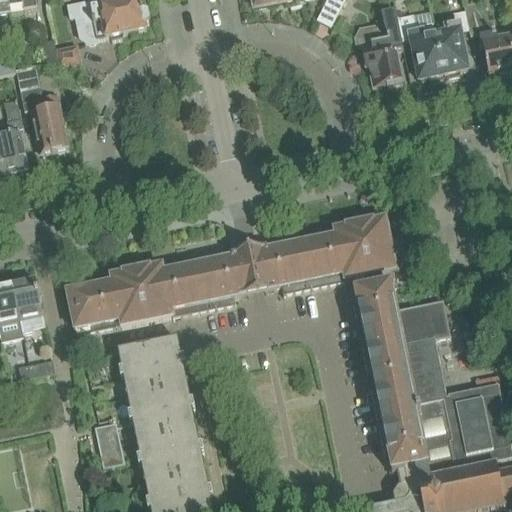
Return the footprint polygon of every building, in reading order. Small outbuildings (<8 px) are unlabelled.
[(11,7),(9,0),(0,0),(0,17),(12,15),(11,7)] [(37,11),(35,0),(9,0),(11,7),(24,5),(25,13),(37,11)] [(93,6),(69,11),(72,25),(77,23),(82,43),(85,45),(85,47),(87,47),(90,49),(95,48),(97,45),(109,42),(112,46),(123,43),(125,38),(147,34),(146,31),(150,28),(148,20),(144,19),(141,3),(128,6),(127,0),(129,0),(123,0),(107,3),(109,9),(94,12),(93,6)] [(253,0),(256,13),(288,6),(288,10),(304,7),(302,0),(253,0)] [(330,0),(318,24),(331,30),(346,0),(352,0),(354,1),(353,0),(330,0)] [(475,7),(466,8),(467,17),(470,29),(470,34),(472,40),(481,38),(489,81),(491,81),(500,79),(500,81),(511,78),(511,52),(509,37),(492,41),(487,36),(484,23),(475,7)] [(384,28),(361,33),(356,43),(357,48),(364,53),(368,75),(370,74),(374,92),(387,89),(388,92),(403,89),(396,56),(404,55),(402,45),(397,24),(395,13),(381,16),(384,28)] [(445,39),(436,41),(444,80),(469,75),(462,36),(470,34),(470,29),(467,17),(454,19),(456,32),(444,34),(445,39)] [(420,85),(444,80),(436,41),(433,29),(416,32),(413,20),(397,24),(402,45),(411,43),(420,85)] [(54,44),(42,46),(43,56),(45,65),(46,70),(59,71),(56,55),(54,44)] [(78,51),(56,55),(59,71),(80,71),(82,71),(78,51)] [(8,63),(0,63),(0,80),(17,77),(16,75),(14,62),(8,63)] [(25,116),(33,114),(39,149),(40,149),(43,161),(70,155),(65,132),(67,129),(65,117),(62,116),(59,101),(43,104),(40,91),(36,71),(16,75),(17,77),(20,95),(25,116)] [(9,135),(0,137),(0,160),(4,182),(28,177),(19,134),(24,134),(18,105),(4,108),(9,135)] [(403,223),(400,223),(392,225),(394,236),(400,235),(405,234),(403,223)] [(499,390),(470,396),(449,401),(449,403),(447,404),(435,346),(451,343),(444,307),(397,317),(393,295),(412,291),(408,273),(406,261),(402,242),(391,244),(387,224),(386,224),(376,226),(375,224),(345,230),(345,232),(335,235),(336,241),(303,248),(302,246),(297,242),(287,244),(284,250),(284,252),(268,255),(267,253),(265,253),(260,254),(258,254),(257,255),(250,256),(242,258),(241,258),(240,258),(235,259),(233,260),(232,260),(233,262),(216,266),(216,264),(211,260),(200,262),(197,267),(197,270),(164,276),(163,270),(152,272),(152,270),(121,276),(122,279),(111,281),(66,290),(67,294),(68,297),(69,303),(77,341),(111,334),(122,332),(173,322),(173,323),(174,323),(236,310),(234,303),(243,301),(248,300),(251,299),(258,298),(266,296),(268,296),(273,295),(282,293),(284,300),(347,287),(346,286),(356,284),(359,298),(356,298),(358,307),(354,308),(369,382),(367,383),(370,396),(372,396),(387,470),(391,469),(393,478),(399,477),(401,489),(420,486),(419,482),(431,479),(432,485),(471,478),(471,477),(497,472),(496,467),(511,464),(511,453),(511,450),(499,390)] [(17,288),(12,289),(23,341),(24,341),(23,338),(35,336),(32,324),(44,322),(36,284),(24,286),(24,283),(16,285),(17,288)] [(12,289),(0,291),(0,341),(0,343),(1,343),(2,346),(23,341),(12,289)] [(188,388),(181,345),(119,357),(128,401),(188,388)] [(31,383),(56,378),(53,365),(29,370),(31,383)] [(22,385),(31,383),(29,370),(19,372),(22,385)] [(137,445),(197,433),(193,415),(192,407),(188,388),(128,401),(137,445)] [(117,428),(95,432),(102,462),(103,468),(104,473),(125,468),(117,428)] [(146,489),(206,477),(202,458),(201,451),(197,433),(137,445),(146,489)] [(511,511),(511,464),(496,467),(497,472),(471,477),(471,478),(432,485),(431,479),(419,482),(420,486),(401,489),(402,491),(399,491),(394,500),(395,508),(391,509),(378,511),(511,511)] [(146,489),(150,511),(213,511),(211,502),(210,495),(206,477),(146,489)]
